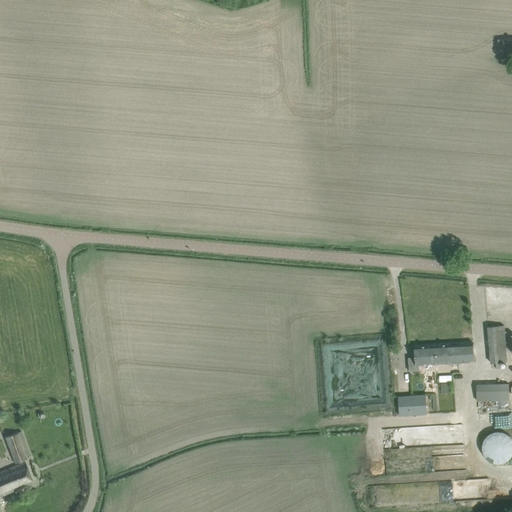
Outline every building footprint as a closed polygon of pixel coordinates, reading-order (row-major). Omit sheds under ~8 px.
[(507,362),(505,336),(504,326),(488,327),(491,363),(507,362)] [(474,362),(474,353),(473,343),(414,346),(415,357),(409,358),(409,371),(419,371),(418,365),(474,362)] [(442,383),(444,393),(453,391),(451,382),(442,383)] [(509,384),(476,384),(477,400),(509,400),(509,384)] [(427,395),(397,399),(398,416),(427,414),(427,395)] [(15,463),(26,459),(25,456),(30,455),(21,431),(6,437),(15,463)] [(511,459),(511,435),(511,431),(483,434),(486,462),(511,459)] [(0,472),(0,495),(33,483),(25,462),(16,466),(10,468),(0,472)]
